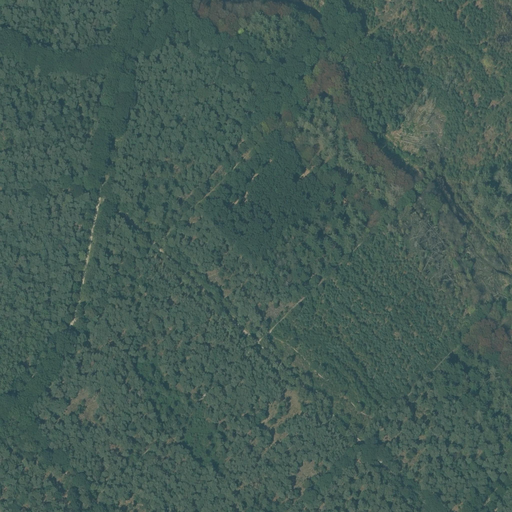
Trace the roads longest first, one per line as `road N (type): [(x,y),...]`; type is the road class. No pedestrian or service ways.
road 1 (track): [(8,414),(77,311),(137,0)]
road 2 (track): [(187,0),(243,43),(311,156),(385,220)]
road 3 (track): [(330,74),(123,276)]
road 4 (track): [(258,342),(430,511)]
road 5 (track): [(103,198),(258,342)]
road 6 (track): [(385,220),(511,97)]
road 7 (track): [(218,381),(93,502)]
road 8 (track): [(385,220),(265,336)]
